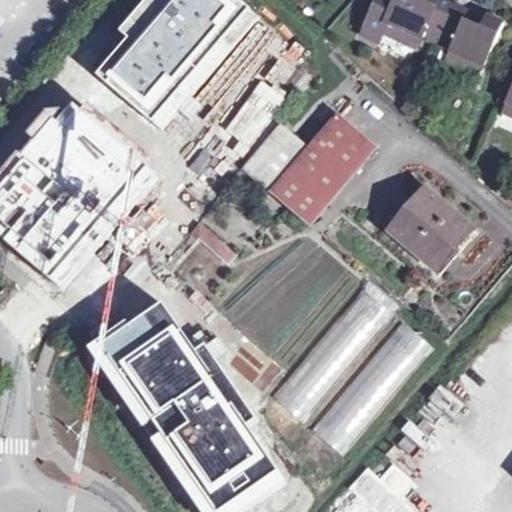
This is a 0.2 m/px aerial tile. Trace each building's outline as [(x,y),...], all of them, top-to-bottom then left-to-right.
[(437,40),(452,6),(439,0),(436,0),(433,7),(416,0),(395,0),(394,0),(381,0),(379,5),(376,4),(362,36),(378,43),(379,40),(386,24),(402,31),(398,40),(417,48),(420,40),(423,34),(437,40)] [(467,59),(484,67),(503,24),(485,16),(483,21),(480,28),(464,20),(466,13),(467,12),(452,6),(437,40),(451,46),(448,52),(444,60),(463,68),(467,59)] [(464,20),(480,28),(483,21),(466,13),(464,20)] [(386,24),(379,40),(395,47),(398,40),(402,31),(386,24)] [(420,40),(434,46),(437,40),(423,34),(420,40)] [(437,40),(434,46),(448,52),(451,46),(437,40)] [(467,59),(463,68),(480,76),(484,67),(467,59)] [(309,151),(274,191),(273,193),(311,225),(376,149),(338,117),(309,151)] [(274,191),(309,151),(281,127),(247,168),(274,191)] [(470,230),(426,192),(392,232),(430,265),(429,267),(440,276),(461,251),(456,246),(470,230)] [(238,256),(200,224),(191,234),(229,266),(238,256)] [(190,511),(225,511),(390,313),(362,290),(183,505),(190,511)] [(401,324),(243,511),(293,511),(430,348),(401,324)]
